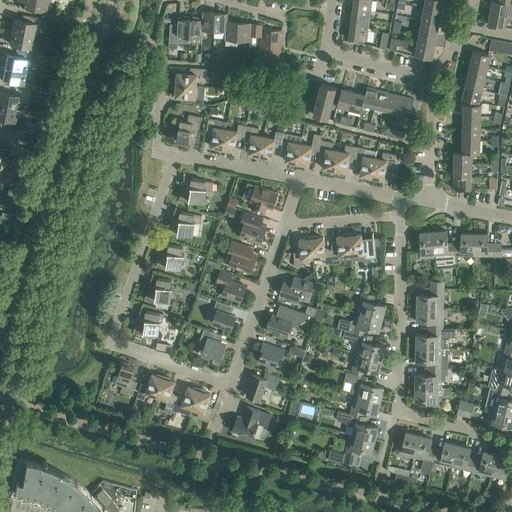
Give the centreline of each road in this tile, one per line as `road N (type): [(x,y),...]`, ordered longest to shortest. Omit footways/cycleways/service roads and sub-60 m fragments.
road 1 (residential): [(174,156),(114,332),(120,347),(231,387)]
road 2 (tertiary): [(0,332),(82,98)]
road 3 (residential): [(395,410),(400,216)]
road 4 (residential): [(231,387),(287,225)]
road 5 (residential): [(432,79),(327,51),(333,0)]
road 6 (residential): [(301,181),(174,156)]
road 7 (residential): [(429,200),(432,79)]
road 8 (residential): [(511,439),(395,410)]
